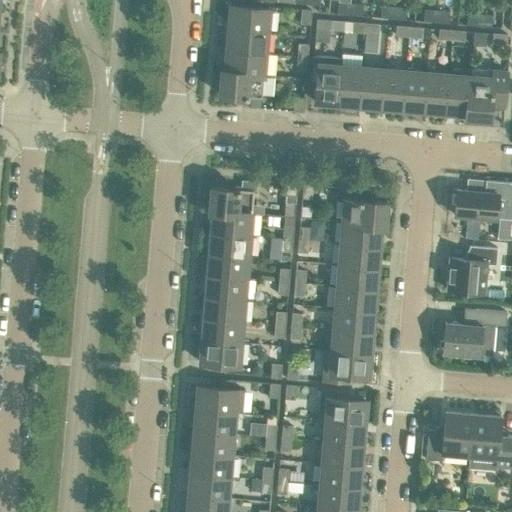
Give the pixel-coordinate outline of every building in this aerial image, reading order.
[(349,14),(350,2),(338,1),(337,13),(349,14)] [(363,3),(350,2),(349,14),(362,15),(363,3)] [(230,5),(228,28),(266,31),(269,8),(230,5)] [(392,18),(393,6),(381,5),(380,17),(392,18)] [(406,7),(393,6),(392,18),(405,19),(406,7)] [(435,21),(436,9),(424,8),(423,20),(435,21)] [(301,9),(300,23),(310,23),(311,9),(301,9)] [(449,10),(436,9),(435,21),(448,22),(449,10)] [(478,25),(479,13),(467,12),(466,24),(478,25)] [(492,14),(479,13),(478,25),(491,26),(492,14)] [(330,19),(316,18),(315,28),(329,29),(330,19)] [(353,21),(352,31),(365,32),(365,22),(353,21)] [(378,23),(365,22),(365,32),(377,33),(378,23)] [(408,26),(396,25),(395,35),(408,36),(408,26)] [(421,27),(408,26),(408,36),(420,37),(421,27)] [(265,53),(266,31),(228,28),(226,49),(265,53)] [(451,29),(439,28),(438,38),(451,39),(451,29)] [(464,30),(451,29),(451,39),(463,40),(464,30)] [(492,43),(506,44),(506,34),(492,33),(492,43)] [(298,43),(297,55),(307,56),(308,43),(298,43)] [(263,74),(265,53),(226,49),(225,69),(225,71),(263,74)] [(337,103),(340,65),(341,57),(313,54),(311,80),(316,80),(314,101),(337,103)] [(297,55),(296,68),(306,69),(307,56),(297,55)] [(359,105),(362,66),(340,65),(337,103),(359,105)] [(380,106),(383,68),(362,66),(359,105),(380,106)] [(470,67),(469,75),(466,113),(465,113),(465,117),(489,119),(491,94),(505,95),(507,70),(470,67)] [(402,108),(405,70),(383,68),(380,106),(402,108)] [(261,97),(263,74),(225,71),(225,69),(221,69),(219,93),(261,97)] [(423,110),(426,72),(405,70),(402,108),(423,110)] [(445,112),(448,73),(426,72),(423,110),(445,112)] [(466,113),(469,75),(448,73),(445,112),(465,113),(466,113)] [(293,110),(303,111),(304,97),(294,96),(293,110)] [(256,180),(241,179),(240,189),(253,190),(255,190),(256,180)] [(456,189),(453,214),(466,215),(480,216),(496,217),(497,204),(504,204),(505,194),(508,194),(509,181),(485,179),(484,191),(456,189)] [(511,181),(509,181),(508,194),(505,194),(504,204),(497,204),(496,217),(511,218),(511,181)] [(296,183),(285,182),(283,194),(295,195),(296,183)] [(313,184),(302,184),(301,197),(311,198),(313,184)] [(209,210),(213,211),(213,209),(251,213),(253,190),(240,189),(211,186),(209,210)] [(344,198),(342,221),(380,224),(380,225),(384,225),(386,201),(344,198)] [(285,202),(284,216),(294,216),(295,203),(285,202)] [(249,234),(251,213),(213,209),(213,211),(211,231),(249,234)] [(480,216),(466,215),(465,236),(478,238),(480,216)] [(378,245),(380,225),(380,224),(342,221),(340,242),(378,245)] [(283,224),(282,237),(292,238),(293,225),(283,224)] [(309,227),(299,226),(298,238),(308,239),(309,227)] [(247,256),(249,234),(211,231),(209,252),(247,256)] [(282,237),(281,250),(291,251),(292,238),(282,237)] [(308,239),(298,238),(297,251),(307,252),(308,239)] [(377,267),(378,245),(340,242),(339,264),(377,267)] [(447,289),(483,292),(485,263),(495,264),(497,247),(469,244),(468,258),(450,257),(447,289)] [(245,277),(247,256),(209,252),(207,274),(245,277)] [(375,288),(377,267),(339,264),(337,285),(375,288)] [(279,267),(278,280),(288,281),(289,268),(279,267)] [(295,269),(294,282),(304,282),(305,270),(295,269)] [(243,299),(245,277),(207,274),(205,295),(243,299)] [(287,294),(288,281),(278,280),(277,293),(287,294)] [(303,295),(304,282),(294,282),(293,294),(303,295)] [(373,310),(375,288),(337,285),(335,307),(373,310)] [(242,320),(243,299),(205,295),(204,317),(242,320)] [(371,331),(373,310),(335,307),(333,328),(371,331)] [(480,354),(492,355),(495,324),(504,324),(506,311),(474,308),(472,324),(445,322),(446,321),(444,321),(442,352),(443,352),(443,351),(479,354),(479,355),(480,355),(480,354)] [(276,310),(274,323),(284,324),(286,311),(276,310)] [(292,312),(290,325),(300,325),(302,313),(292,312)] [(240,342),(242,320),(204,317),(202,339),(240,342)] [(283,337),(284,324),(274,323),(273,336),(283,337)] [(299,338),(300,325),(290,325),(289,337),(299,338)] [(369,353),(371,331),(333,328),(331,350),(369,353)] [(238,365),(240,342),(202,339),(200,361),(238,365)] [(367,376),(369,353),(331,350),(324,349),(322,380),(349,382),(349,374),(367,376)] [(280,377),(281,363),(271,362),(270,376),(280,377)] [(296,379),(297,365),(287,364),(286,378),(296,379)] [(279,383),(269,382),(268,396),(278,397),(279,383)] [(294,398),(295,384),(285,384),(284,397),(294,398)] [(196,408),(234,411),(243,412),(245,389),(198,385),(196,408)] [(325,419),(363,422),(365,399),(347,398),(348,390),(321,387),(318,418),(325,419)] [(234,411),(196,408),(194,430),(232,433),(234,411)] [(469,455),(472,413),(445,410),(443,429),(428,428),(425,458),(442,460),(442,453),(469,455)] [(500,415),(472,413),(469,455),(468,467),(494,469),(495,464),(511,466),(511,457),(511,435),(499,434),(500,415)] [(362,444),(363,422),(325,419),(324,440),(362,444)] [(266,423),(265,435),(275,436),(276,424),(266,423)] [(282,424),(281,437),(291,438),(292,425),(282,424)] [(230,454),(232,433),(194,430),(192,451),(230,454)] [(274,449),(275,436),(265,435),(264,448),(274,449)] [(290,450),(291,438),(281,437),(280,450),(290,450)] [(360,465),(362,444),(324,440),(322,462),(360,465)] [(228,476),(230,454),(192,451),(190,473),(228,476)] [(358,487),(360,465),(322,462),(320,484),(358,487)] [(262,466),(261,478),(271,479),(272,467),(262,466)] [(278,467),(277,480),(287,481),(288,468),(278,467)] [(227,497),(228,476),(190,473),(188,494),(227,497)] [(270,492),(271,479),(261,478),(260,491),(270,492)] [(286,493),(287,481),(277,480),(276,493),(286,493)] [(356,508),(358,487),(320,484),(318,505),(356,508)] [(225,511),(227,497),(188,494),(186,511),(225,511)]
